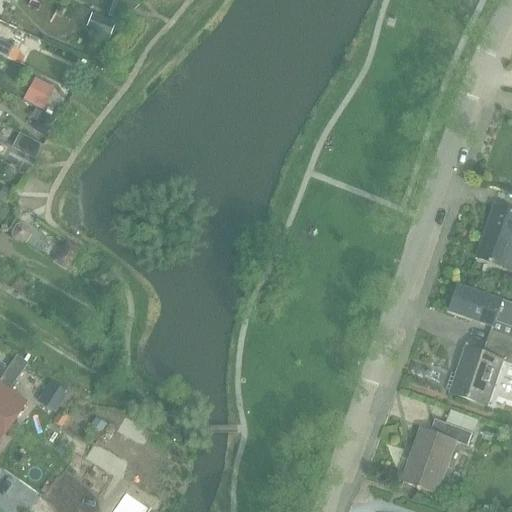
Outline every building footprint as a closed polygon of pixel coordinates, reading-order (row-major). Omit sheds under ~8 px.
[(91,16),(87,27),(98,31),(102,20),(91,16)] [(0,57),(15,64),(18,55),(20,52),(0,43),(0,57)] [(38,79),(26,103),(40,111),(52,87),(38,79)] [(491,111),(502,114),(507,93),(496,90),(491,111)] [(30,140),(21,156),(32,162),(40,146),(30,140)] [(4,189),(0,194),(0,201),(6,205),(7,202),(12,194),(9,192),(4,189)] [(511,212),(496,206),(477,259),(496,266),(505,269),(511,271),(511,212)] [(511,352),(511,305),(459,287),(450,312),(494,327),(494,329),(493,329),(488,344),(511,352)] [(451,395),(488,408),(503,363),(511,366),(511,365),(511,352),(488,344),(484,356),(466,350),(457,375),(452,373),(446,391),(452,392),(451,395)] [(4,373),(0,378),(0,386),(8,391),(17,378),(6,370),(4,373)] [(49,383),(44,393),(61,404),(67,394),(49,383)] [(0,441),(3,437),(26,404),(8,391),(0,386),(0,441)] [(98,416),(91,425),(101,432),(108,423),(98,416)] [(471,434),(454,428),(436,421),(431,433),(427,432),(418,456),(423,458),(420,467),(410,463),(403,484),(438,496),(456,442),(466,446),(471,434)]
